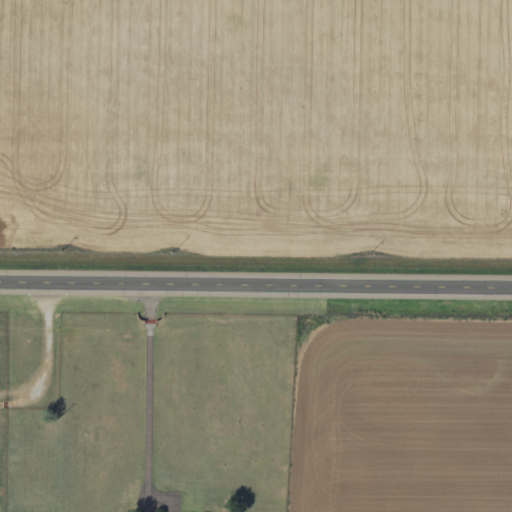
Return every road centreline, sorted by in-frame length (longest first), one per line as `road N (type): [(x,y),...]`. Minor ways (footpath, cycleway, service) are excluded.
road 1 (primary): [(511,284),(0,279)]
road 2 (track): [(0,395),(20,378),(20,280)]
